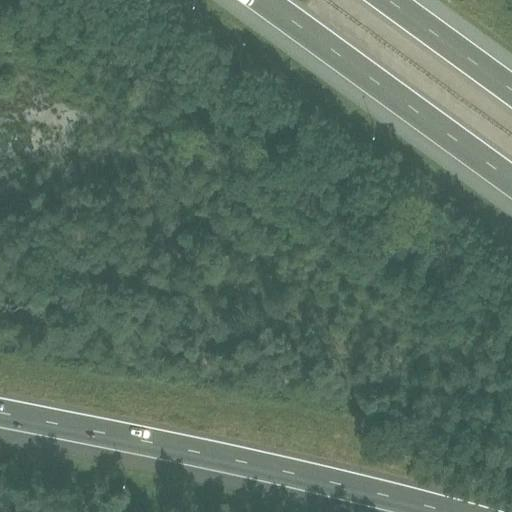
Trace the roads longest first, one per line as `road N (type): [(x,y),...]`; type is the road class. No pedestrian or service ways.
road 1 (motorway): [(0,414),(443,511)]
road 2 (motorway): [(259,0),(511,183)]
road 3 (motorway): [(511,93),(384,0)]
